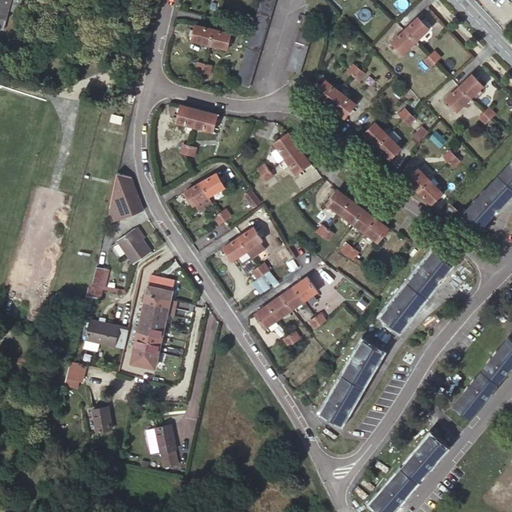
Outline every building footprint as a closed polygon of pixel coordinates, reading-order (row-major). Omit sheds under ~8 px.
[(23,0),(7,0),(6,8),(21,12),(23,0)] [(261,0),(260,6),(273,10),(275,3),(263,0),(261,0)] [(258,14),(271,17),(273,10),(260,6),(258,14)] [(256,21),(269,24),(271,17),(258,14),(256,21)] [(302,22),(315,25),(317,18),(304,14),(302,22)] [(418,19),(406,31),(410,36),(417,44),(430,31),(418,19)] [(254,27),(267,31),(269,24),(256,21),(254,27)] [(313,32),(315,25),(302,22),(300,29),(313,32)] [(248,35),(251,26),(244,23),(241,32),(245,33),(248,35)] [(211,45),(215,30),(196,25),(192,41),(211,45)] [(254,27),(252,35),(265,38),(267,31),(254,27)] [(311,40),(313,32),(300,29),(298,36),(311,40)] [(232,34),(215,30),(211,45),(228,50),(232,34)] [(410,36),(406,31),(392,45),(404,57),(417,44),(410,36)] [(249,41),(263,45),(265,38),(252,35),(249,41)] [(311,40),(298,36),(296,43),(308,46),(311,40)] [(249,41),(247,48),(261,52),(263,45),(249,41)] [(306,53),(308,46),(296,43),(294,50),(306,53)] [(245,55),(259,59),(261,52),(247,48),(245,55)] [(306,53),(294,50),(292,56),(304,60),(306,53)] [(245,55),(243,62),(257,66),(259,59),(245,55)] [(436,55),(432,59),(437,65),(441,61),(436,55)] [(302,67),(304,60),(292,56),(289,64),(302,67)] [(437,65),(432,59),(428,63),(433,69),(437,65)] [(243,62),(241,69),(254,73),(257,66),(243,62)] [(196,72),(203,74),(205,66),(199,64),(196,72)] [(302,67),(289,64),(287,71),(300,74),(302,67)] [(355,74),(359,68),(354,64),(350,69),(355,74)] [(364,72),(359,68),(355,74),(360,78),(364,72)] [(241,69),(238,76),(252,80),(254,73),(241,69)] [(472,75),(460,88),(463,91),(471,99),(484,86),(472,75)] [(252,80),(238,76),(237,84),(250,88),(252,80)] [(326,82),(315,96),(330,106),(340,93),(326,82)] [(463,91),(460,88),(447,101),(459,112),(471,99),(463,91)] [(340,93),(330,106),(344,117),(354,104),(340,93)] [(200,111),(182,106),(177,121),(195,127),(200,111)] [(400,113),(405,118),(410,112),(405,107),(400,113)] [(491,120),(492,119),(497,114),(492,109),(486,115),(491,120)] [(212,133),(217,116),(200,111),(195,127),(212,133)] [(410,112),(405,118),(409,122),(414,117),(410,112)] [(488,124),(491,120),(486,115),(482,119),(488,124)] [(376,146),(389,134),(376,121),(364,134),(376,146)] [(419,143),(429,132),(421,126),(412,137),(419,143)] [(376,146),(389,159),(402,146),(389,134),(376,146)] [(299,147),(289,135),(275,145),(285,158),(299,147)] [(188,155),(190,147),(181,144),(179,151),(184,153),(188,155)] [(297,175),(312,164),(299,147),(285,158),(297,175)] [(455,155),(454,154),(450,150),(444,156),(449,160),(455,155)] [(460,159),(455,155),(449,160),(454,165),(460,159)] [(511,163),(464,213),(480,228),(494,214),(495,215),(500,210),(498,209),(511,194),(511,163)] [(263,174),(269,170),(266,164),(259,169),(263,174)] [(431,178),(420,166),(406,178),(419,191),(431,178)] [(307,184),(319,177),(314,168),(302,175),(307,184)] [(273,177),(269,170),(263,174),(263,176),(266,181),(273,177)] [(113,192),(110,205),(115,219),(144,210),(133,178),(117,173),(113,192)] [(214,173),(200,182),(209,197),(224,187),(214,173)] [(419,191),(431,203),(444,191),(431,178),(419,191)] [(209,197),(200,182),(184,192),(194,207),(198,204),(203,211),(214,204),(209,197)] [(326,203),(339,213),(350,199),(337,189),(330,199),(326,203)] [(244,196),(254,210),(261,204),(251,191),(244,196)] [(339,213),(352,223),(363,209),(350,199),(339,213)] [(442,213),(450,220),(457,211),(449,204),(442,213)] [(352,223),(365,232),(375,218),(363,209),(352,223)] [(222,213),(227,220),(231,217),(226,210),(222,213)] [(221,224),(227,220),(222,213),(216,217),(221,224)] [(378,242),(388,228),(375,218),(365,232),(378,242)] [(221,224),(217,227),(223,237),(234,230),(232,228),(227,220),(221,224)] [(135,225),(142,235),(145,234),(137,223),(135,225)] [(150,248),(142,235),(135,225),(116,237),(131,260),(150,248)] [(322,235),(327,229),(321,225),(317,231),(322,235)] [(239,237),(248,251),(264,241),(254,227),(239,237)] [(333,233),(327,229),(322,235),(328,239),(333,233)] [(234,261),(248,251),(239,237),(225,247),(234,261)] [(347,255),(352,248),(348,245),(342,251),(347,255)] [(358,252),(352,248),(347,255),(353,259),(358,252)] [(299,262),(293,250),(285,254),(292,266),(299,262)] [(443,275),(450,265),(433,251),(382,315),(400,329),(408,319),(409,320),(414,314),(412,313),(438,281),(439,282),(444,276),(443,275)] [(89,283),(101,286),(106,265),(96,263),(92,281),(89,283)] [(261,269),(265,275),(270,271),(266,265),(261,269)] [(259,279),(265,275),(261,269),(256,272),(259,279)] [(149,294),(171,298),(175,278),(154,273),(149,294)] [(317,293),(308,280),(307,277),(294,287),(304,302),(317,293)] [(99,295),(101,286),(89,283),(88,283),(86,291),(92,293),(99,295)] [(292,311),(304,302),(294,287),(282,295),(292,311)] [(92,293),(86,291),(84,299),(91,300),(92,293)] [(169,306),(171,298),(149,294),(147,302),(169,306)] [(279,320),(292,311),(282,295),(268,305),(279,320)] [(169,306),(147,302),(145,310),(167,314),(169,306)] [(266,329),(279,320),(268,305),(255,314),(266,329)] [(145,310),(144,317),(166,322),(167,314),(145,310)] [(317,317),(316,318),(321,324),(327,320),(322,313),(317,317)] [(126,338),(127,331),(129,324),(89,315),(84,336),(124,345),(126,338)] [(142,325),(164,329),(166,322),(144,317),(142,325)] [(321,324),(316,318),(312,321),(316,328),(321,324)] [(140,333),(162,337),(164,329),(142,325),(140,333)] [(140,333),(139,341),(161,345),(162,337),(140,333)] [(296,333),(290,337),(295,344),(300,340),(296,333)] [(295,344),(290,337),(285,341),(290,348),(295,344)] [(509,368),(511,364),(511,340),(508,337),(454,405),(470,417),(485,399),(486,400),(490,394),(489,393),(504,374),(506,375),(510,370),(509,368)] [(99,352),(100,345),(87,341),(85,348),(99,352)] [(139,341),(137,348),(159,353),(161,345),(139,341)] [(374,364),(381,353),(363,342),(322,412),(339,423),(346,411),(347,412),(350,407),(350,406),(370,371),(372,371),(375,365),(374,364)] [(137,348),(135,355),(157,360),(159,353),(137,348)] [(157,360),(135,355),(134,363),(156,367),(157,360)] [(81,378),(84,364),(69,360),(66,374),(78,377),(81,378)] [(66,374),(64,382),(76,385),(78,377),(66,374)] [(111,425),(107,401),(90,404),(94,428),(111,425)] [(177,459),(169,420),(154,423),(162,462),(177,459)] [(431,461),(443,446),(428,434),(371,503),(382,511),(388,511),(398,501),(399,501),(403,496),(403,495),(426,466),(427,467),(432,462),(431,461)]
